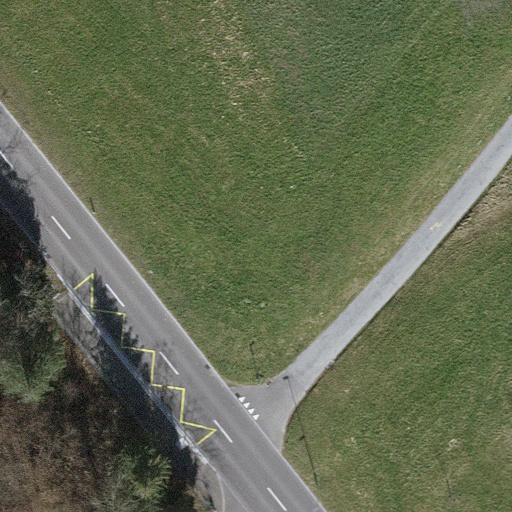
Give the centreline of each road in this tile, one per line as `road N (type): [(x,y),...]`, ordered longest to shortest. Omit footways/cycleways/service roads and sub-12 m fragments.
road 1 (residential): [(239,449),(511,151)]
road 2 (secondary): [(0,148),(239,449)]
